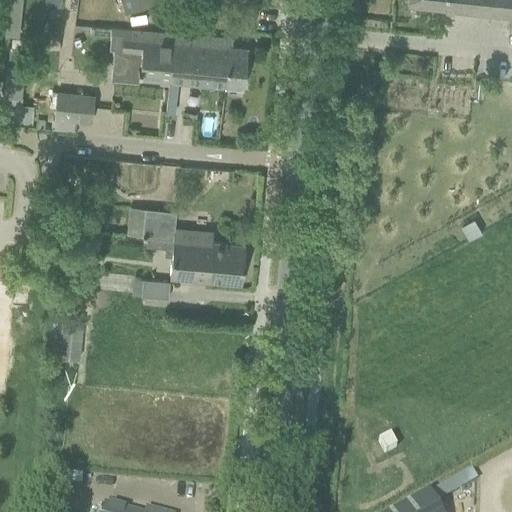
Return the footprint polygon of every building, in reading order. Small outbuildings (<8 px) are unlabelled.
[(120,0),(124,11),(124,13),(171,0),(120,0)] [(511,0),(407,0),(407,3),(427,5),(510,13),(508,33),(511,33),(511,0)] [(138,81),(138,77),(166,80),(171,32),(143,29),(116,27),(110,78),(138,81)] [(166,80),(223,85),(224,65),(206,64),(206,57),(200,56),(202,35),(171,32),(166,80)] [(224,65),(223,85),(243,87),(247,48),(228,46),(229,38),(202,35),(200,56),(206,57),(206,64),(224,65)] [(8,62),(7,84),(25,84),(26,63),(8,62)] [(53,116),(77,119),(91,120),(94,97),(56,92),(53,116)] [(167,96),(165,112),(174,113),(176,97),(167,96)] [(145,208),(142,238),(171,241),(172,241),(173,238),(186,240),(186,245),(205,247),(204,262),(208,263),(206,280),(241,284),(244,244),(211,240),(211,233),(169,229),(170,211),(145,208)] [(474,219),(461,227),(469,242),(482,234),(474,219)] [(171,241),(168,277),(206,280),(208,263),(204,262),(205,247),(186,245),(186,240),(173,238),(172,241),(171,241)] [(141,281),(140,296),(167,299),(168,283),(141,281)] [(60,316),(56,355),(78,358),(82,318),(60,316)] [(389,435),(377,442),(384,453),(395,447),(389,435)] [(437,511),(427,492),(390,511),(437,511)]
